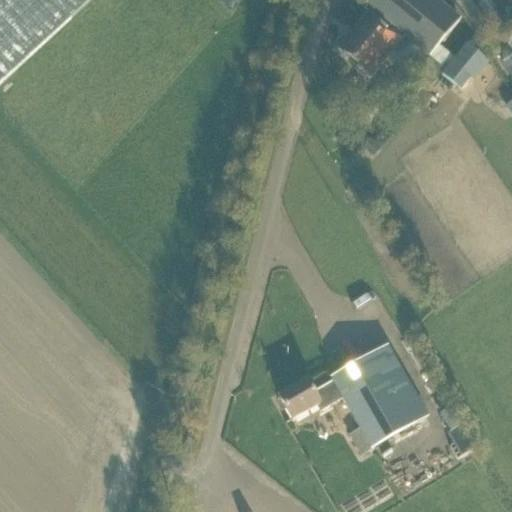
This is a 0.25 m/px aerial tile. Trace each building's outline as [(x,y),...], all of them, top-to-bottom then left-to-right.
[(0,0),(0,86),(93,0),(0,0)] [(392,53),(415,71),(417,69),(418,71),(419,69),(420,70),(459,23),(431,0),(373,0),(363,13),(368,16),(337,53),(370,80),(392,53)] [(440,77),(459,92),(469,79),(484,61),(465,46),(440,77)] [(372,161),(380,152),(369,142),(361,151),(372,161)] [(307,386),(279,402),(292,425),(317,410),(319,415),(342,401),(371,452),(425,421),(385,352),(331,382),(333,386),(313,397),(307,386)]
